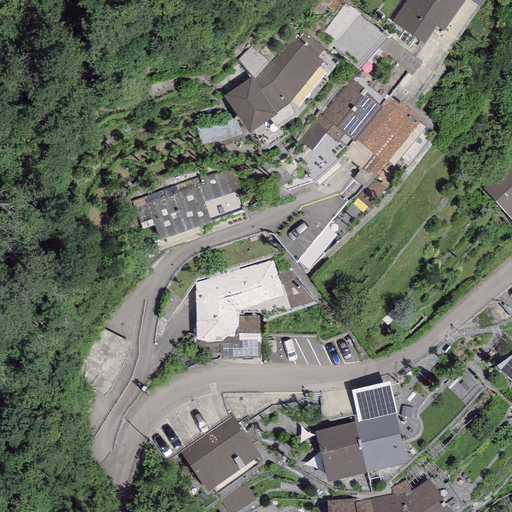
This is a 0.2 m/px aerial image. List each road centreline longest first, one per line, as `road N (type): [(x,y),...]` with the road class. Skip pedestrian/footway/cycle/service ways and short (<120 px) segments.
road 1 (unclassified): [(511,268),(440,331),(370,372),(202,384),(167,398),(131,438),(122,480)]
road 2 (residential): [(313,195),(186,250),(163,270),(140,373),(108,436),(105,464),(122,480)]
